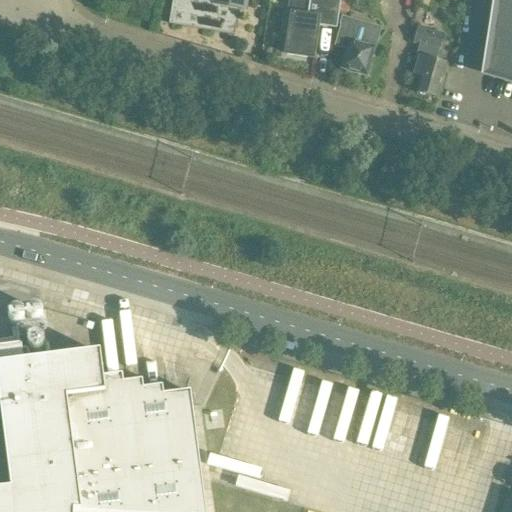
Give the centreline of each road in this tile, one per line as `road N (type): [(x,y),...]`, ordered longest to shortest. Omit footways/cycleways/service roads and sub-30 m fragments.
road 1 (tertiary): [(511,391),(0,243)]
road 2 (residential): [(511,160),(37,24)]
road 3 (unknown): [(172,292),(300,474),(357,511)]
